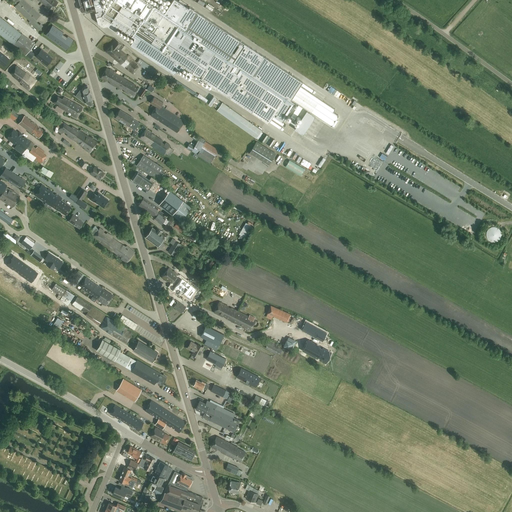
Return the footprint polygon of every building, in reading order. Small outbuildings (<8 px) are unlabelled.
[(40,15),(24,0),(20,0),(14,6),(30,21),(29,22),(31,25),(32,24),(38,30),(43,26),(40,24),(39,25),(35,20),(40,15)] [(38,0),(45,6),(44,8),(50,13),(58,2),(54,0),(38,0)] [(134,37),(130,44),(174,73),(180,64),(268,123),(273,115),(282,121),(295,101),(331,125),(338,115),(333,111),(335,109),(299,85),(302,81),(189,6),(188,7),(177,0),(172,0),(164,12),(146,0),(111,0),(105,10),(102,8),(99,0),(78,0),(80,6),(80,7),(81,10),(82,11),(84,11),(84,12),(86,11),(86,12),(93,10),(93,13),(95,12),(96,17),(97,17),(98,23),(103,26),(107,25),(114,30),(117,26),(134,37)] [(13,44),(21,34),(0,16),(0,34),(13,45),(13,44)] [(65,49),(73,39),(68,36),(66,38),(62,35),(63,33),(57,28),(56,29),(52,25),(45,35),(58,44),(59,43),(61,45),(61,46),(65,49)] [(21,34),(13,44),(13,45),(25,55),(30,50),(32,48),(35,44),(22,33),(21,34)] [(121,44),(116,40),(112,44),(106,52),(111,56),(113,58),(121,64),(124,67),(125,67),(127,68),(127,69),(133,73),(138,67),(136,65),(137,64),(132,59),(131,57),(128,55),(128,56),(121,50),(124,46),(121,44)] [(47,65),(52,58),(47,54),(45,53),(41,49),(36,56),(47,65)] [(30,50),(25,55),(30,58),(34,53),(30,50)] [(0,63),(3,66),(9,59),(0,51),(0,63)] [(156,70),(139,58),(138,60),(138,61),(137,62),(141,65),(140,66),(153,75),(156,70)] [(81,64),(71,66),(75,83),(85,81),(81,64)] [(28,90),(36,80),(30,76),(28,75),(16,65),(10,73),(14,76),(14,77),(22,83),(22,85),(28,90)] [(109,69),(107,68),(101,78),(106,81),(107,80),(110,82),(109,83),(114,86),(115,86),(120,89),(122,88),(125,90),(124,91),(129,95),(130,93),(134,95),(138,87),(135,85),(123,78),(123,77),(115,73),(115,72),(109,69)] [(60,76),(56,82),(67,91),(70,86),(75,90),(76,88),(64,79),(64,80),(60,76)] [(79,91),(75,96),(84,103),(85,102),(89,106),(93,105),(91,100),(92,100),(89,90),(87,86),(83,87),(80,91),(79,91)] [(62,99),(56,95),(52,101),(56,104),(56,103),(58,104),(58,106),(71,114),(71,115),(76,118),(82,107),(63,97),(62,99)] [(213,96),(207,104),(210,107),(216,99),(213,96)] [(163,103),(154,97),(150,103),(156,107),(159,109),(160,107),(163,103)] [(17,110),(4,101),(0,106),(6,111),(5,113),(8,115),(7,115),(14,121),(18,115),(15,113),(17,110)] [(256,138),(262,130),(242,116),(222,102),(216,110),(236,124),(256,138)] [(183,122),(160,107),(159,109),(156,107),(151,116),(158,120),(158,118),(160,120),(159,121),(177,132),(183,122)] [(135,130),(140,123),(133,119),(134,118),(120,110),(115,118),(135,130)] [(38,138),(44,131),(36,125),(37,125),(24,115),(18,124),(30,133),(31,132),(38,138)] [(54,124),(57,119),(49,115),(46,120),(54,124)] [(73,139),(79,131),(72,126),(71,128),(63,122),(63,123),(60,121),(57,126),(59,128),(58,130),(62,133),(65,131),(67,133),(67,136),(73,139)] [(159,138),(145,129),(140,138),(162,154),(164,154),(165,153),(169,156),(173,150),(169,147),(170,145),(165,142),(164,144),(162,142),(162,140),(159,138)] [(18,133),(13,130),(7,139),(16,146),(17,145),(19,147),(17,150),(22,153),(31,142),(25,137),(23,138),(20,136),(22,134),(19,132),(18,133)] [(84,149),(89,152),(96,143),(79,131),(73,139),(77,142),(79,144),(82,147),(83,146),(85,148),(84,149)] [(218,150),(205,141),(205,140),(194,134),(192,138),(197,141),(194,147),(189,144),(186,148),(197,154),(210,163),(218,150)] [(34,144),(31,142),(22,153),(33,161),(35,159),(40,163),(46,156),(44,154),(44,151),(37,146),(36,148),(33,146),(34,144)] [(256,142),(249,153),(268,165),(275,154),(256,142)] [(160,181),(165,174),(161,171),(163,168),(143,155),(136,166),(160,181)] [(84,169),(87,164),(82,160),(78,165),(84,169)] [(305,169),(289,160),(285,167),(301,176),(305,169)] [(18,165),(31,174),(32,172),(19,164),(18,165)] [(39,172),(49,178),(53,173),(43,166),(39,172)] [(99,180),(104,173),(95,167),(90,173),(99,180)] [(6,168),(2,174),(8,178),(6,180),(16,186),(17,184),(21,187),(25,181),(12,172),(6,168)] [(149,180),(138,172),(132,180),(147,190),(148,188),(154,192),(160,183),(151,177),(149,180)] [(174,180),(169,176),(163,184),(175,194),(179,189),(172,183),(174,180)] [(35,195),(46,202),(53,192),(49,189),(48,191),(45,189),(46,188),(42,185),(41,186),(38,185),(33,192),(36,194),(35,195)] [(6,187),(0,195),(0,199),(3,202),(4,202),(12,207),(19,195),(15,193),(16,192),(10,188),(10,189),(6,187)] [(82,200),(87,192),(81,188),(76,196),(82,200)] [(180,221),(191,207),(169,190),(158,204),(180,221)] [(53,192),(46,202),(58,211),(58,210),(66,215),(71,207),(60,200),(62,198),(56,194),(55,196),(52,194),(53,192)] [(97,195),(93,193),(89,199),(93,201),(103,208),(109,200),(102,196),(102,195),(98,193),(97,195)] [(138,205),(138,206),(153,217),(154,216),(155,216),(154,218),(157,220),(157,221),(161,224),(165,218),(163,216),(165,214),(160,211),(159,212),(158,212),(160,209),(143,198),(142,198),(141,200),(141,201),(140,203),(139,202),(138,204),(138,205)] [(76,203),(83,208),(86,204),(78,199),(76,203)] [(0,218),(10,225),(13,219),(7,215),(0,210),(2,207),(0,205),(0,218)] [(79,228),(83,222),(80,220),(80,219),(73,215),(69,221),(79,228)] [(184,227),(177,222),(178,222),(171,217),(164,227),(171,232),(173,229),(171,228),(173,225),(174,226),(173,227),(181,232),(184,227)] [(204,223),(199,230),(203,232),(208,226),(204,223)] [(238,235),(245,239),(252,227),(245,223),(238,235)] [(92,235),(98,230),(94,226),(89,231),(92,235)] [(487,232),(486,233),(487,236),(487,238),(488,239),(489,240),(490,241),(492,242),(493,242),(495,242),(496,242),(497,241),(498,241),(499,240),(500,239),(501,238),(501,237),(502,235),(502,234),(502,232),(501,231),(500,230),(499,229),(499,228),(497,227),(496,227),(495,227),(493,227),(492,227),(491,227),(490,228),(489,228),(488,229),(487,231),(487,232)] [(99,228),(93,236),(103,244),(110,249),(117,254),(122,257),(120,258),(126,263),(127,260),(134,252),(126,246),(125,246),(118,242),(111,236),(107,233),(106,233),(106,234),(104,232),(104,231),(100,228),(99,228)] [(145,237),(157,246),(164,236),(166,234),(157,228),(156,230),(152,228),(145,237)] [(193,243),(197,240),(191,234),(188,237),(193,243)] [(21,243),(30,249),(34,243),(26,237),(21,243)] [(174,255),(180,245),(175,242),(173,245),(172,244),(168,251),(174,255)] [(37,259),(40,255),(34,251),(32,253),(31,255),(37,259)] [(58,268),(62,262),(58,259),(48,253),(44,259),(48,261),(46,264),(53,268),(55,266),(58,268)] [(25,264),(13,256),(7,265),(19,273),(25,264)] [(38,273),(25,264),(19,273),(31,282),(38,273)] [(169,267),(161,277),(167,281),(168,280),(170,282),(169,284),(167,287),(172,291),(182,279),(179,276),(180,276),(169,267)] [(78,273),(75,278),(72,277),(69,283),(74,286),(80,275),(78,273)] [(99,287),(86,277),(81,284),(84,287),(82,289),(92,296),(96,299),(96,298),(99,300),(99,301),(106,305),(112,295),(99,287)] [(182,279),(172,291),(177,295),(180,292),(182,291),(184,293),(183,294),(189,299),(197,289),(188,281),(187,282),(182,279)] [(61,296),(65,290),(55,283),(51,289),(61,296)] [(66,291),(63,296),(67,299),(65,303),(68,305),(74,295),(66,291)] [(84,301),(86,297),(76,291),(74,294),(84,301)] [(72,304),(86,314),(91,305),(77,297),(72,304)] [(181,313),(185,307),(177,301),(173,307),(181,313)] [(229,306),(219,301),(213,312),(222,317),(223,315),(226,317),(225,318),(232,321),(237,310),(231,307),(230,308),(228,307),(229,306)] [(271,306),(268,313),(287,322),(290,314),(271,306)] [(237,310),(232,321),(241,326),(241,327),(247,330),(249,327),(251,328),(256,319),(254,319),(255,317),(249,314),(249,316),(237,310)] [(126,343),(132,333),(127,330),(127,329),(107,317),(101,327),(101,328),(126,343)] [(216,350),(218,346),(223,335),(206,326),(200,337),(206,340),(204,344),(216,350)] [(114,360),(120,350),(108,343),(104,340),(103,340),(96,350),(114,360)] [(156,359),(152,357),(156,350),(136,340),(131,351),(154,362),(156,359)] [(197,345),(191,341),(187,348),(193,352),(192,354),(197,357),(203,347),(198,344),(197,345)] [(308,341),(303,351),(316,358),(320,359),(319,360),(325,363),(327,357),(329,353),(325,351),(326,351),(322,349),(321,350),(318,348),(319,347),(308,341)] [(283,349),(268,342),(266,348),(281,354),(283,349)] [(131,370),(136,361),(119,351),(114,360),(131,370)] [(210,351),(202,367),(210,371),(219,355),(210,351)] [(225,358),(219,355),(215,363),(221,366),(225,358)] [(137,360),(136,361),(131,370),(131,371),(154,384),(156,381),(162,385),(166,377),(137,360)] [(241,369),(237,377),(245,382),(247,384),(248,383),(254,387),(259,378),(241,369)] [(124,379),(121,383),(118,389),(129,396),(136,400),(142,390),(124,379)] [(201,382),(196,380),(193,386),(201,390),(203,387),(206,389),(208,385),(201,381),(201,382)] [(215,395),(218,387),(213,385),(210,392),(215,395)] [(239,386),(236,393),(248,399),(251,393),(239,386)] [(102,402),(113,408),(116,403),(105,398),(102,402)] [(170,413),(151,401),(145,410),(164,422),(170,413)] [(234,431),(239,420),(232,417),(234,414),(223,408),(218,406),(207,401),(206,404),(199,401),(195,409),(204,413),(202,416),(205,418),(207,417),(207,419),(234,431)] [(124,411),(117,406),(112,414),(120,419),(124,412),(124,411)] [(126,413),(124,412),(120,419),(126,422),(131,415),(127,412),(126,413)] [(175,430),(180,433),(186,423),(170,413),(164,422),(172,428),(173,426),(176,428),(175,430)] [(131,415),(126,423),(132,426),(137,420),(134,418),(135,417),(131,415)] [(137,420),(132,426),(140,431),(145,423),(137,419),(137,420)] [(164,444),(169,435),(164,433),(164,432),(155,427),(150,437),(157,440),(159,439),(161,440),(160,442),(164,444)] [(225,454),(230,444),(217,436),(211,447),(217,450),(218,449),(221,450),(220,452),(225,454)] [(190,460),(195,450),(178,442),(173,451),(190,460)] [(245,452),(237,448),(238,448),(230,444),(225,454),(234,459),(235,458),(238,459),(237,461),(240,462),(245,452)] [(137,457),(140,451),(133,448),(133,449),(130,447),(127,452),(137,457)] [(138,465),(136,468),(139,469),(140,466),(143,467),(144,464),(146,465),(144,468),(149,470),(155,459),(150,456),(150,457),(145,454),(144,454),(138,465)] [(133,480),(134,478),(131,476),(132,474),(131,474),(131,472),(130,472),(131,469),(134,471),(138,463),(131,460),(127,467),(124,466),(121,474),(131,478),(130,479),(133,480)] [(162,482),(170,468),(168,467),(168,466),(160,462),(154,473),(153,473),(149,480),(152,482),(148,489),(159,495),(163,487),(160,486),(162,482)] [(228,463),(225,470),(236,474),(238,468),(228,463)] [(169,482),(178,487),(179,485),(182,486),(183,484),(188,487),(192,480),(186,477),(187,475),(182,473),(181,474),(174,471),(169,482)] [(129,480),(130,479),(131,478),(121,474),(118,480),(122,482),(127,484),(129,480)] [(239,493),(240,482),(230,481),(229,491),(239,493)] [(186,491),(178,487),(169,482),(159,501),(180,509),(181,507),(188,510),(188,509),(190,510),(189,511),(190,511),(197,511),(201,505),(200,502),(194,500),(196,495),(186,491)] [(132,490),(122,486),(120,489),(115,487),(112,494),(123,498),(124,494),(130,497),(132,490)] [(249,490),(245,498),(255,502),(258,494),(259,491),(250,486),(249,490)] [(109,502),(106,509),(113,511),(115,511),(118,507),(124,510),(126,506),(119,503),(117,507),(116,506),(109,502)]
